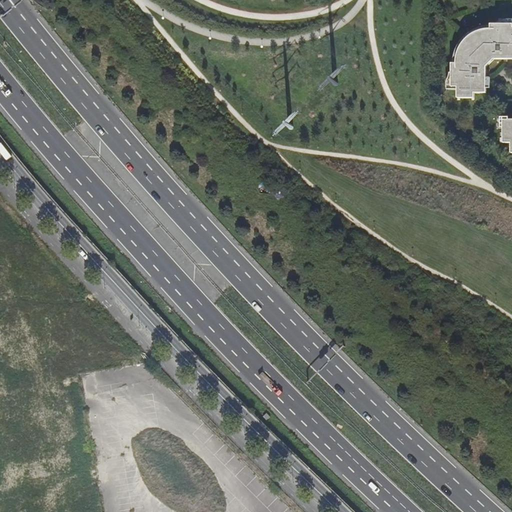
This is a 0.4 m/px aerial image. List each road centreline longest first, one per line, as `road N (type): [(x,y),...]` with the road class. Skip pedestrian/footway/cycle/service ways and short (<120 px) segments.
road 1 (trunk): [(483,511),(171,203),(12,13)]
road 2 (trunk): [(0,80),(122,227),(401,511)]
road 3 (secondary): [(0,151),(339,511)]
